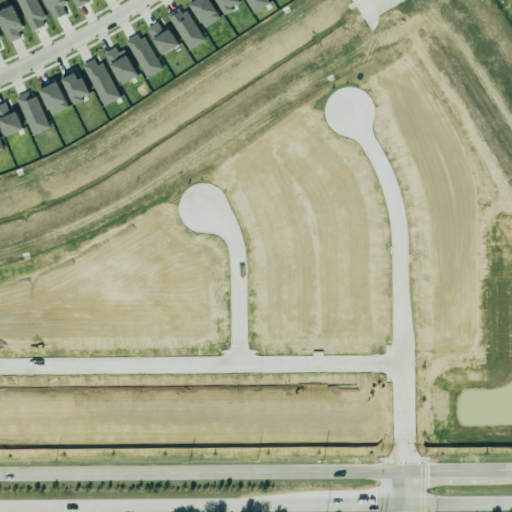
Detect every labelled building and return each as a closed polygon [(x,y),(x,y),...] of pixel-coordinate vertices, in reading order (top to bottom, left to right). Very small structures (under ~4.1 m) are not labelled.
[(46,25),(35,0),(16,0),(29,31),(46,25)] [(66,14),(62,6),(66,4),(64,0),(43,0),(52,20),(66,14)] [(70,0),(86,0),(88,2),(75,8),(70,0)] [(203,28),(219,18),(209,0),(194,0),(189,3),(203,28)] [(239,4),(236,0),(215,0),(224,14),(239,4)] [(267,6),(264,0),(243,0),(250,14),(267,6)] [(24,37),(13,6),(0,9),(0,23),(6,43),(24,37)] [(205,40),(184,7),(168,17),(189,50),(205,40)] [(177,47),(168,26),(161,29),(158,23),(148,27),(160,55),(177,47)] [(128,40),(143,78),(160,71),(145,33),(128,40)] [(123,46),(106,53),(118,84),(136,77),(123,46)] [(119,98),(102,62),(96,65),(93,59),(82,65),(102,106),(119,98)] [(77,80),(74,73),(61,79),(73,104),(90,96),(82,77),(77,80)] [(39,89),(50,115),(67,108),(57,82),(39,89)] [(29,135),(48,129),(36,92),(18,98),(29,135)] [(0,104),(0,125),(3,136),(22,130),(16,111),(9,113),(5,103),(0,104)]
